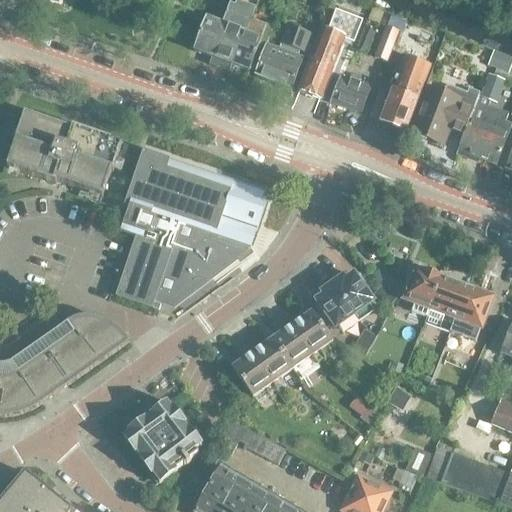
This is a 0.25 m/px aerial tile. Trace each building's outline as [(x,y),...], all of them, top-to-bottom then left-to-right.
[(242,33),(245,34),(256,0),(237,0),(234,8),(230,6),(222,26),(224,27),(212,59),(229,65),(242,33)] [(270,0),(256,0),(245,34),(242,33),(229,65),(249,73),(261,41),(255,39),(268,7),(270,0)] [(318,3),(315,13),(326,17),(329,8),(318,3)] [(329,32),(321,29),(314,47),(309,61),(297,91),(299,92),(319,100),(321,100),(345,40),(352,43),(361,23),(336,14),(329,32)] [(375,57),(387,62),(398,33),(402,20),(392,16),(386,28),(375,57)] [(224,27),(222,26),(206,20),(198,42),(194,52),(212,59),(224,27)] [(393,91),(383,116),(381,122),(380,121),(380,123),(381,124),(381,123),(384,124),(386,120),(391,122),(390,126),(405,132),(406,133),(407,131),(406,131),(434,60),(424,56),(432,35),(404,25),(396,47),(398,48),(398,47),(408,50),(407,51),(412,53),(410,59),(404,57),(398,73),(395,72),(388,89),(393,91)] [(303,58),(309,61),(314,47),(290,38),(292,34),(287,32),(280,50),(267,46),(256,76),(291,89),(294,81),(303,58)] [(357,50),(366,53),(371,40),(362,36),(357,50)] [(510,75),(511,69),(511,57),(495,51),(489,66),(510,75)] [(340,78),(330,104),(361,115),(371,89),(357,84),(359,78),(350,75),(348,81),(340,78)] [(497,166),(498,162),(511,124),(506,122),(509,115),(488,107),(490,101),(499,105),(507,83),(491,76),(482,99),(480,98),(459,151),(458,152),(479,160),(480,160),(497,166)] [(430,90),(413,135),(442,145),(447,130),(452,132),(451,133),(463,137),(480,94),(468,89),(467,94),(449,87),(445,89),(442,95),(430,90)] [(71,129),(24,113),(14,142),(15,143),(7,169),(56,185),(56,183),(102,199),(111,173),(113,173),(122,144),(72,127),(71,129)] [(143,151),(135,174),(124,206),(129,208),(120,233),(136,238),(116,297),(152,309),(156,300),(162,302),(167,304),(192,285),(202,286),(250,250),(251,240),(235,218),(223,214),(231,192),(226,190),(228,185),(169,165),(170,161),(143,151)] [(424,319),(440,276),(423,270),(422,272),(415,269),(402,303),(404,304),(403,309),(412,312),(411,314),(424,319)] [(457,311),(465,289),(462,288),(462,287),(441,279),(442,277),(440,276),(424,319),(437,324),(435,329),(448,333),(452,321),(457,311)] [(343,280),(333,287),(358,323),(374,312),(369,306),(372,304),(353,278),(346,283),(343,280)] [(358,323),(333,287),(323,294),(325,297),(317,303),(336,329),(338,327),(343,334),(358,323)] [(470,291),(465,289),(457,311),(452,321),(448,333),(475,343),(492,298),(471,290),(470,291)] [(289,326),(291,329),(311,358),(333,344),(310,311),(289,326)] [(0,418),(5,418),(9,418),(12,417),(17,416),(21,416),(25,414),(30,412),(33,410),(36,409),(41,406),(129,344),(122,334),(121,332),(119,330),(117,329),(114,326),(111,324),(109,323),(105,321),(101,320),(97,319),(91,318),(89,318),(84,318),(81,318),(77,319),(73,321),(70,322),(67,324),(11,362),(9,364),(7,365),(4,366),(3,366),(1,367),(0,366),(0,418)] [(311,358),(291,329),(289,326),(269,340),(272,344),(292,372),(311,358)] [(511,326),(500,354),(511,358),(511,326)] [(364,331),(353,351),(365,358),(377,338),(364,331)] [(292,372),(272,344),(269,340),(250,354),(252,356),(272,386),(292,372)] [(272,386),(252,356),(250,354),(230,367),(253,399),(272,386)] [(392,363),(388,375),(399,378),(403,366),(392,363)] [(395,388),(386,404),(402,413),(411,397),(395,388)] [(489,425),(511,434),(511,409),(507,407),(510,398),(500,395),(489,425)] [(168,404),(165,407),(165,408),(154,416),(154,415),(150,418),(151,419),(147,421),(146,420),(143,423),(143,424),(132,432),(132,431),(128,434),(129,435),(125,438),(125,437),(123,438),(126,441),(127,441),(135,452),(134,452),(137,456),(138,455),(141,459),(140,460),(142,463),(143,462),(151,473),(150,474),(153,477),(154,476),(159,484),(158,484),(159,486),(163,483),(162,482),(173,474),(174,475),(177,472),(176,471),(183,466),(184,467),(191,462),(190,461),(198,455),(196,452),(199,449),(200,450),(202,449),(199,446),(198,446),(190,435),(191,435),(188,431),(187,432),(184,428),(185,427),(183,424),(182,424),(174,414),(175,413),(172,410),(171,410),(168,406),(169,406),(168,404)] [(367,411),(360,421),(369,427),(375,420),(376,418),(367,411)] [(230,437),(236,426),(228,422),(222,434),(229,440),(230,437)] [(235,440),(241,428),(236,426),(230,437),(235,440)] [(240,443),(246,431),(241,428),(235,440),(240,443)] [(373,430),(362,453),(374,458),(376,459),(380,450),(386,437),(373,430)] [(245,445),(251,433),(246,431),(240,443),(245,445)] [(249,451),(257,436),(251,433),(245,445),(243,448),(249,451)] [(255,454),(262,439),(257,436),(249,451),(255,454)] [(260,457),(268,442),(262,439),(255,454),(260,457)] [(231,442),(224,453),(230,457),(237,445),(231,442)] [(266,460),(274,445),(268,442),(260,457),(266,460)] [(272,463),(280,449),(274,445),(266,460),(272,463)] [(278,466),(286,452),(280,449),(272,463),(278,466)] [(452,455),(451,455),(437,450),(426,480),(440,485),(498,506),(509,476),(508,476),(507,476),(452,456),(452,455)] [(415,451),(406,472),(422,478),(431,458),(415,451)] [(362,453),(358,462),(370,467),(374,458),(362,453)] [(223,465),(195,511),(302,511),(301,511),(302,511),(300,510),(300,511),(286,502),(285,501),(285,502),(270,493),(271,493),(269,492),(269,493),(255,484),(254,483),(254,484),(236,473),(235,472),(224,466),(223,465)] [(71,511),(27,476),(27,475),(26,475),(25,475),(24,476),(0,504),(0,505),(0,506),(0,511),(71,511)] [(511,475),(510,475),(499,507),(511,511),(511,475)] [(343,511),(380,511),(389,495),(385,493),(385,491),(380,488),(378,489),(369,485),(368,483),(363,480),(361,481),(358,480),(343,511)]
